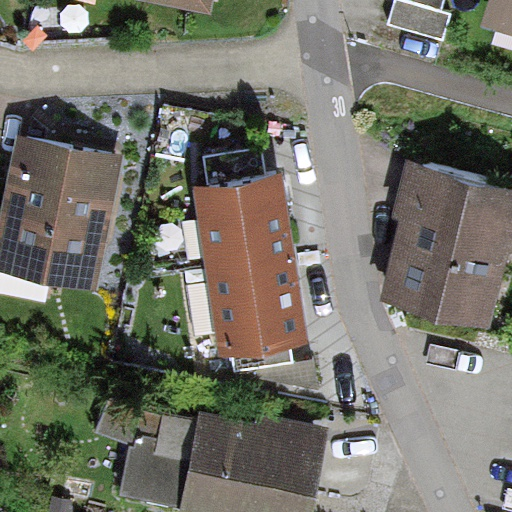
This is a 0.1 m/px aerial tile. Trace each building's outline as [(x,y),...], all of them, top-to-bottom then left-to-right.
[(207,0),(129,0),(205,13),(207,0)] [(447,0),(384,0),(385,1),(443,18),(447,0)] [(511,0),(474,0),(465,32),(511,44),(511,0)] [(115,159),(10,140),(0,194),(0,269),(93,286),(115,159)] [(511,176),(402,154),(370,311),(483,334),(502,241),(511,243),(511,176)] [(271,175),(199,185),(221,339),(292,329),(271,175)] [(185,430),(139,421),(127,480),(169,488),(165,511),(168,511),(310,511),(326,428),(190,402),(185,430)]
